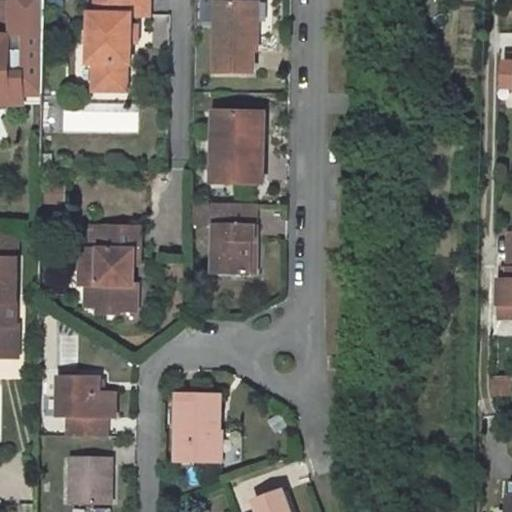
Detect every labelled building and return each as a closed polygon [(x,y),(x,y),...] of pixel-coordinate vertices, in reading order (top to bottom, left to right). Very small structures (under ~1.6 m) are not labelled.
[(0,104),(1,105),(4,107),(22,107),(23,96),(39,96),(40,0),(11,0),(11,37),(0,36),(0,104)] [(88,18),(87,68),(93,68),(92,94),(124,94),(125,69),(128,69),(128,47),(134,47),(134,30),(128,30),(128,19),(146,20),(146,0),(94,0),(94,18),(88,18)] [(253,12),(216,11),(214,84),(251,85),(252,65),(258,65),(259,46),(252,46),(253,12)] [(263,182),(262,113),(212,113),(213,183),(263,182)] [(254,240),(259,240),(259,202),(193,200),(193,221),(216,221),(215,273),(252,274),(253,273),(254,240)] [(80,252),(80,284),(88,284),(87,308),(99,308),(99,319),(120,320),(120,316),(132,317),(138,310),(139,293),(133,287),(132,268),(127,268),(128,257),(137,257),(137,230),(90,229),(89,250),(80,252)] [(13,234),(0,233),(0,256),(12,256),(13,234)] [(137,268),(137,257),(128,257),(127,268),(132,268),(137,268)] [(0,261),(0,359),(14,359),(14,327),(11,327),(12,304),(7,304),(8,297),(12,297),(12,261),(0,261)] [(500,277),(500,317),(511,317),(511,264),(510,264),(509,277),(500,277)] [(511,392),(511,375),(493,374),(493,391),(511,392)] [(101,377),(60,376),(59,415),(69,415),(68,436),(105,437),(106,418),(108,392),(100,391),(101,377)] [(116,418),(117,392),(108,392),(106,418),(116,418)] [(221,397),(180,395),(177,465),(220,466),(231,459),(233,429),(220,429),(221,397)] [(109,457),(68,457),(67,504),(108,505),(109,457)] [(283,511),(278,496),(249,505),(251,511),(283,511)]
